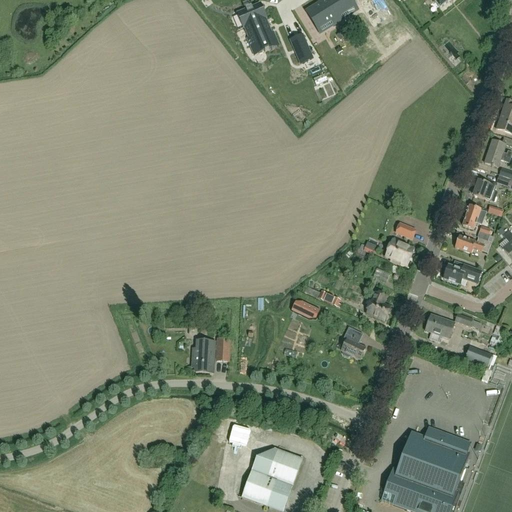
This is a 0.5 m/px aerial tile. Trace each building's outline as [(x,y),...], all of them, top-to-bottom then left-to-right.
[(314,36),(289,0),(276,0),(289,19),(293,16),(297,23),(296,23),(307,41),(314,36)] [(349,0),(328,0),(325,2),(339,23),(342,20),(357,11),(354,7),(349,0)] [(431,0),(440,10),(451,0),(431,0)] [(325,2),(307,13),(318,30),(320,34),(334,26),(339,23),(325,2)] [(243,29),(266,19),(259,5),(237,15),(243,29)] [(266,20),(266,19),(243,29),(244,29),(249,40),(247,41),(250,48),(254,46),(258,55),(264,52),(264,53),(264,52),(265,53),(269,52),(268,51),(269,51),(268,50),(279,46),(274,34),(271,35),(265,20),(266,20)] [(447,29),(439,35),(457,59),(464,54),(447,29)] [(511,109),(504,107),(496,131),(511,136),(511,109)] [(511,141),(503,139),(501,145),(492,142),(484,165),(497,169),(500,162),(509,165),(511,155),(511,154),(507,153),(506,156),(502,154),(505,147),(511,149),(511,141)] [(511,173),(501,170),(499,177),(511,181),(511,179),(511,173)] [(510,181),(498,177),(495,184),(507,188),(510,181)] [(490,204),(494,193),(496,187),(487,184),(486,185),(478,182),(473,197),(490,204)] [(486,214),(469,208),(462,228),(473,232),(478,219),(484,221),(486,214)] [(498,209),(495,216),(501,218),(503,211),(498,209)] [(415,232),(399,225),(396,234),(411,241),(415,232)] [(490,232),(481,228),(477,239),(487,243),(489,237),(488,237),(490,232)] [(511,242),(506,235),(503,237),(509,244),(502,250),(511,261),(511,242)] [(476,244),(459,238),(454,250),(471,256),(473,250),(487,255),(491,244),(478,240),(476,244)] [(400,264),(407,267),(414,251),(400,245),(401,243),(393,240),(393,242),(392,241),(385,258),(396,263),(395,265),(399,267),(400,264)] [(359,250),(361,251),(366,253),(372,256),(374,251),(365,247),(365,248),(363,247),(361,246),(359,250)] [(366,253),(361,251),(358,250),(356,255),(356,254),(355,256),(364,260),(365,258),(364,258),(366,253)] [(477,285),(478,283),(482,272),(464,266),(462,271),(448,267),(446,273),(445,273),(442,279),(444,280),(443,281),(451,284),(451,285),(457,287),(458,286),(460,287),(462,280),(477,285)] [(331,306),(337,309),(339,310),(341,306),(339,305),(340,302),(334,299),(321,293),(320,295),(317,300),(331,306)] [(382,297),(376,295),(373,302),(372,302),(366,315),(384,322),(389,309),(379,305),(382,297)] [(295,303),(291,312),(309,321),(315,321),(319,311),(302,303),(295,303)] [(481,325),(472,321),(473,321),(457,315),(454,323),(470,328),(470,327),(479,330),(481,325)] [(425,332),(449,340),(454,325),(431,317),(425,332)] [(507,331),(506,331),(496,327),(493,336),(491,340),(489,346),(500,350),(501,346),(501,345),(503,340),(504,338),(505,335),(506,335),(506,333),(507,331)] [(360,341),(359,340),(361,335),(349,329),(343,340),(347,341),(341,353),(343,353),(342,354),(343,357),(348,359),(350,358),(351,357),(359,361),(365,350),(358,346),(360,341)] [(229,363),(230,352),(230,341),(217,340),(217,348),(214,347),(214,351),(217,351),(216,362),(229,363)] [(195,374),(196,374),(213,375),(214,351),(214,347),(214,343),(197,342),(197,350),(193,350),(192,369),(196,369),(195,374)] [(494,359),(494,358),(492,357),(470,348),(465,361),(487,370),(487,371),(491,372),(496,359),(494,359)] [(454,511),(465,485),(459,483),(469,455),(467,454),(469,448),(470,444),(429,429),(427,433),(425,439),(411,434),(397,471),(393,470),(381,502),(392,506),(408,511),(454,511)] [(257,458),(251,472),(241,499),(276,511),(282,511),(302,461),(274,450),(270,462),(257,458)]
